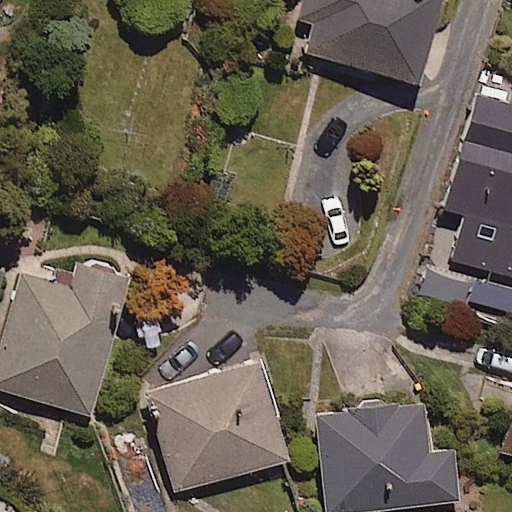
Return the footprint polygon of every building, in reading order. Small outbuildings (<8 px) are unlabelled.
[(301,0),(296,20),(311,24),(303,50),(417,85),(442,0),(301,0)] [(449,259),(511,278),(511,101),(511,105),(478,95),(444,208),(462,214),(449,259)] [(67,284),(21,272),(0,349),(0,391),(90,416),(127,281),(72,265),(67,284)] [(288,461),(260,361),(146,393),(174,493),(288,461)] [(429,453),(423,402),(315,414),(326,511),(363,511),(459,501),(454,450),(429,453)]
